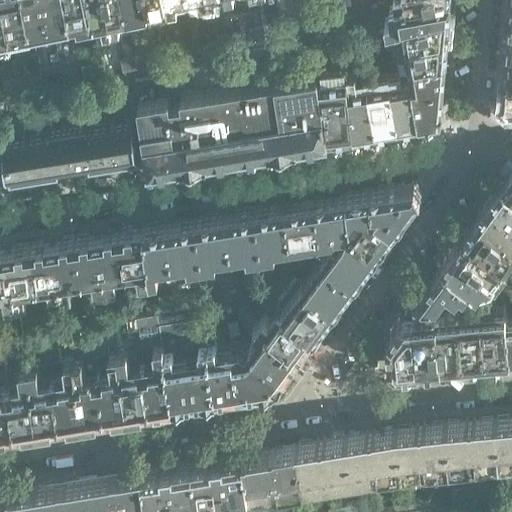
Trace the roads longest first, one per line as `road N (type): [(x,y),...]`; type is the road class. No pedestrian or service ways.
road 1 (residential): [(0,223),(479,142)]
road 2 (residential): [(479,142),(461,182),(284,414)]
road 3 (residential): [(284,414),(0,462)]
road 4 (residential): [(511,391),(284,414)]
road 5 (residential): [(487,0),(479,142)]
